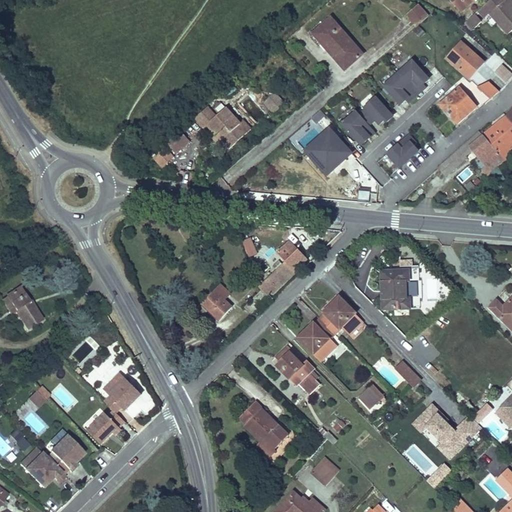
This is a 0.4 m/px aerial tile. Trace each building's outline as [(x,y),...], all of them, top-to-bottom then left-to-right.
[(448,0),(460,12),(473,0),(448,0)] [(511,7),(504,0),(503,0),(502,2),(500,0),(489,0),(485,4),(491,11),(489,14),(507,34),(511,30),(511,7)] [(491,11),(485,4),(477,12),(484,19),(489,14),(491,11)] [(406,15),(416,26),(428,16),(417,5),(406,15)] [(464,23),(473,16),(470,12),(461,20),(464,23)] [(481,23),(474,15),(473,16),(464,23),(471,32),(481,23)] [(330,19),(313,34),(345,70),(362,54),(330,19)] [(461,42),(447,59),(469,78),(483,63),(461,42)] [(410,62),(396,75),(416,96),(421,90),(419,87),(427,80),(424,77),(410,62)] [(511,73),(501,64),(494,72),(506,83),(511,75),(511,73)] [(416,96),(396,75),(383,87),(396,102),(399,106),(407,98),(410,101),(416,96)] [(499,92),(489,84),(480,88),(493,99),(499,92)] [(459,87),(440,105),(456,124),(476,107),(459,87)] [(285,103),(276,93),(267,102),(275,111),(285,103)] [(364,110),(358,115),(368,127),(374,121),(378,125),(383,120),(384,122),(390,116),(386,112),(374,99),(363,109),(364,110)] [(207,126),(215,135),(229,149),(243,136),(236,128),(240,124),(225,109),(215,117),(207,108),(194,119),(203,128),(207,126)] [(325,117),(321,112),(313,119),(317,124),(325,117)] [(355,112),(341,125),(355,140),(360,146),(374,133),(368,127),(358,115),(355,112)] [(511,122),(507,117),(482,136),(503,161),(508,158),(504,154),(511,146),(511,122)] [(240,124),(236,128),(243,136),(247,132),(240,124)] [(165,142),(175,153),(189,141),(179,129),(165,142)] [(314,153),(325,143),(326,144),(334,137),(328,131),(320,138),(309,148),(305,152),(312,160),(316,156),(314,153)] [(479,132),(446,161),(454,169),(467,158),(465,156),(473,149),(486,166),(481,170),(487,176),(503,161),(482,136),(479,132)] [(229,149),(215,135),(212,138),(225,152),(229,149)] [(407,135),(386,154),(399,168),(417,152),(410,144),(413,141),(407,135)] [(325,143),(314,153),(316,156),(312,160),(321,169),(327,175),(331,172),(337,166),(335,164),(348,152),(345,149),(334,137),(326,144),(325,143)] [(413,141),(410,144),(417,152),(420,149),(416,144),(413,141)] [(165,148),(153,157),(162,167),(173,157),(165,148)] [(348,152),(335,164),(337,166),(350,154),(348,152)] [(446,161),(438,168),(445,176),(454,169),(446,161)] [(464,185),(466,187),(474,180),(472,178),(464,185)] [(474,180),(466,187),(468,189),(477,182),(474,180)] [(358,200),(369,201),(369,192),(359,191),(358,200)] [(257,254),(251,239),(243,242),(249,257),(257,254)] [(307,260),(290,242),(278,254),(287,263),(263,286),(260,289),(262,291),(267,296),(270,293),(272,294),(307,260)] [(409,271),(382,272),(384,311),(410,310),(410,299),(406,299),(406,282),(409,282),(409,271)] [(220,284),(204,302),(211,309),(209,311),(219,321),(232,308),(224,300),(230,293),(220,284)] [(21,287),(1,301),(11,316),(17,313),(28,330),(43,320),(21,287)] [(251,314),(269,297),(267,296),(262,291),(244,307),(251,314)] [(326,316),(320,320),(335,335),(342,329),(349,336),(363,323),(339,298),(324,314),(326,316)] [(497,301),(490,308),(511,330),(511,299),(504,308),(497,301)] [(204,302),(202,305),(209,311),(211,309),(204,302)] [(310,333),(301,342),(314,355),(335,335),(320,320),(315,326),(314,324),(307,331),(310,333)] [(307,331),(298,339),(301,342),(310,333),(307,331)] [(285,349),(275,358),(280,363),(277,367),(290,380),(291,378),(298,385),(309,374),(290,354),(290,353),(285,349)] [(403,363),(396,370),(414,388),(421,381),(403,363)] [(311,375),(299,386),(309,396),(320,385),(311,375)] [(87,432),(101,445),(108,438),(107,436),(111,432),(112,434),(115,436),(121,430),(119,428),(125,423),(115,413),(121,408),(124,412),(134,402),(130,398),(137,391),(125,379),(117,386),(108,396),(110,397),(104,403),(113,412),(108,417),(105,414),(87,432)] [(108,396),(117,386),(112,381),(103,390),(108,396)] [(374,386),(360,399),(370,410),(384,397),(374,386)] [(40,387),(36,392),(44,400),(49,395),(40,387)] [(141,395),(137,391),(130,398),(134,402),(141,395)] [(44,400),(36,392),(29,400),(40,410),(47,402),(44,400)] [(256,447),(263,455),(269,449),(273,452),(288,437),(261,410),(262,409),(255,402),(239,419),(246,425),(244,427),(261,443),(256,447)] [(511,409),(506,404),(502,408),(511,418),(511,409)] [(486,405),(472,418),(479,425),(492,412),(486,405)] [(459,430),(455,434),(440,418),(442,416),(441,414),(432,406),(412,426),(420,434),(421,435),(423,434),(450,462),(467,446),(483,430),(479,425),(472,418),(470,416),(457,428),(459,430)] [(511,418),(502,408),(497,413),(511,428),(511,418)] [(87,432),(105,414),(99,409),(82,426),(87,432)] [(337,418),(331,425),(333,428),(340,421),(337,418)] [(323,429),(320,432),(328,439),(333,445),(337,441),(329,432),(328,434),(323,429)] [(50,452),(66,436),(61,431),(45,447),(50,452)] [(41,454),(25,470),(43,488),(50,481),(48,479),(51,476),(53,478),(59,484),(65,478),(63,475),(68,470),(71,473),(77,467),(74,464),(72,462),(76,459),(77,461),(84,454),(66,436),(50,452),(57,459),(51,464),(41,454)] [(25,470),(41,454),(36,449),(20,465),(25,470)] [(269,449),(263,455),(268,459),(274,454),(273,452),(269,449)] [(325,459),(322,462),(337,475),(339,472),(325,459)] [(337,475),(322,462),(312,473),(326,487),(337,475)] [(450,473),(443,465),(427,480),(434,488),(450,473)] [(511,511),(511,475),(508,471),(498,481),(511,495),(511,502),(502,511),(511,511)] [(0,507),(2,505),(5,501),(9,496),(0,489),(0,507)] [(315,511),(302,500),(294,493),(277,511),(315,511)] [(304,498),(302,500),(315,511),(325,511),(313,500),(310,503),(304,498)] [(471,511),(460,500),(452,508),(456,511),(471,511)]
